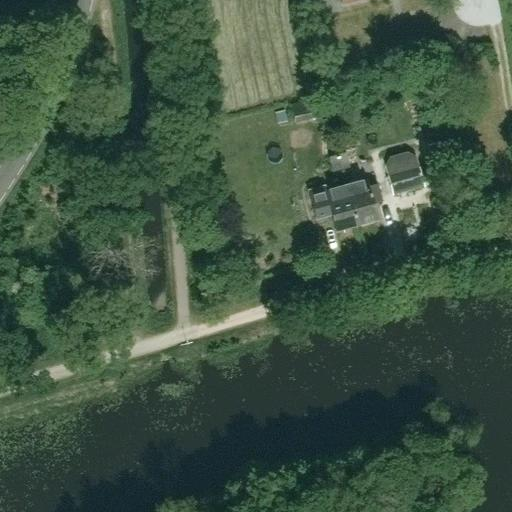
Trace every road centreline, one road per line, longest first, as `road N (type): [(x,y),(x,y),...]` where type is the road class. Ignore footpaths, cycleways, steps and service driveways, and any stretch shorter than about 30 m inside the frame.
road 1 (track): [(136,351),(113,31),(104,0)]
road 2 (track): [(185,335),(511,248)]
road 3 (tertiary): [(0,188),(63,66),(83,0)]
road 4 (unclassified): [(0,389),(185,335)]
